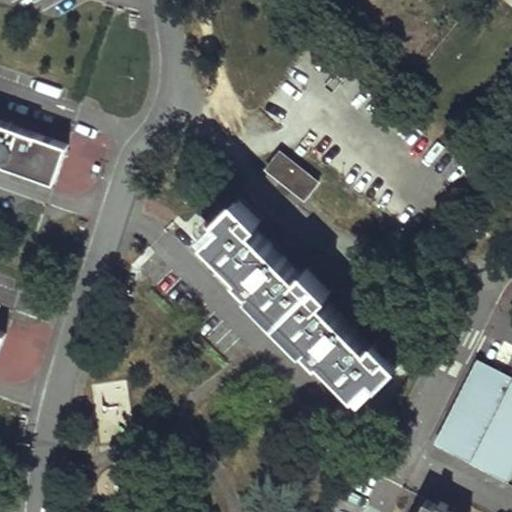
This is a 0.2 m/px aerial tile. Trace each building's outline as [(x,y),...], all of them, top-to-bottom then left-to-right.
[(0,121),(0,162),(57,183),(68,146),(0,121)] [(289,140),(268,168),(332,223),(354,195),(289,140)] [(226,224),(210,239),(242,274),(240,277),(253,288),(251,292),(305,347),(308,345),(319,358),(322,356),(359,394),(377,377),(382,383),(402,363),(379,340),(372,345),(350,323),(325,297),(331,292),(307,268),(301,274),(277,250),(256,228),(262,222),(238,197),(220,215),(226,224)] [(476,358),(431,444),(508,483),(511,474),(511,377),(480,360),(476,358)] [(450,511),(452,508),(443,504),(440,508),(429,503),(424,511),(450,511)]
